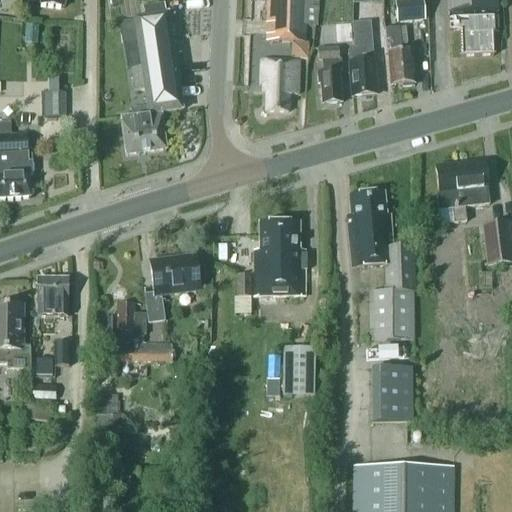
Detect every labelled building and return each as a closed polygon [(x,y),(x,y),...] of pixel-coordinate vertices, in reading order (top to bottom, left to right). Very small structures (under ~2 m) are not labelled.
[(21,0),(21,1),(41,4),(40,6),(64,9),(64,0),(21,0)] [(315,27),(316,0),(298,0),(299,2),(267,1),(266,42),(305,44),(305,26),(315,27)] [(353,0),(354,10),(365,10),(365,0),(353,0)] [(395,5),(397,25),(425,23),(422,0),(410,0),(411,4),(395,5)] [(447,0),(449,38),(461,37),(462,63),(495,61),(493,35),(498,34),(495,0),(447,0)] [(131,110),(132,118),(120,120),(126,158),(166,152),(160,115),(182,112),(167,16),(166,16),(164,5),(144,8),(145,19),(134,21),(135,32),(120,34),(122,45),(137,43),(141,69),(131,70),(134,93),(144,91),(147,108),(131,110)] [(21,58),(22,19),(0,18),(0,65),(13,66),(14,58),(21,58)] [(338,45),(352,44),(350,24),(336,25),(338,45)] [(349,53),(348,53),(349,65),(348,65),(349,77),(350,77),(352,99),(375,97),(374,76),(376,76),(375,63),(373,63),(370,24),(352,25),(354,49),(349,49),(349,53)] [(387,56),(389,73),(390,73),(391,87),(414,85),(413,67),(415,67),(414,57),(412,58),(411,54),(401,55),(400,46),(406,46),(405,35),(399,35),(399,29),(384,31),(385,42),(388,42),(389,56),(387,56)] [(320,86),(321,106),(341,105),(339,74),(341,73),(340,61),(339,61),(338,49),(317,51),(318,63),(322,63),(323,74),(317,74),(318,86),(320,86)] [(266,113),(288,114),(289,96),(298,96),(299,63),(261,62),(260,85),(267,86),(266,113)] [(66,117),(66,93),(42,93),(42,117),(66,117)] [(11,137),(0,137),(0,201),(30,199),(29,177),(32,174),(31,164),(31,155),(27,155),(26,136),(11,137)] [(438,211),(453,210),(454,224),(465,223),(463,208),(488,205),(486,189),(487,189),(484,164),(435,170),(438,194),(436,197),(438,211)] [(384,268),(386,295),(369,295),(369,342),(413,342),(412,294),(415,294),(413,248),(392,249),(389,217),(385,217),(383,194),(349,197),(351,217),(347,217),(352,269),(384,268)] [(481,226),(486,267),(511,264),(511,251),(508,223),(481,226)] [(299,225),(259,225),(259,252),(254,252),(254,299),(304,299),(304,252),(299,252),(299,225)] [(423,251),(428,252),(433,251),(435,248),(436,243),(433,238),(429,236),(425,237),(421,240),(420,245),(423,251)] [(150,266),(154,295),(144,297),(148,325),(164,323),(160,295),(199,290),(195,260),(150,266)] [(237,277),(236,298),(251,298),(251,277),(237,277)] [(67,303),(67,281),(37,281),(37,319),(67,319),(67,303)] [(117,306),(117,320),(107,320),(106,345),(111,345),(112,363),(171,363),(171,345),(143,345),(143,336),(145,336),(145,316),(134,316),(134,306),(117,306)] [(29,351),(21,351),(22,308),(0,307),(0,365),(7,366),(7,371),(29,371),(29,351)] [(507,414),(507,341),(458,341),(457,413),(507,414)] [(54,344),(54,368),(69,368),(68,344),(54,344)] [(282,398),(314,398),(314,349),(282,349),(282,398)] [(371,370),(372,424),(412,424),(412,370),(371,370)] [(266,399),(279,399),(279,381),(266,381),(266,399)] [(31,400),(56,402),(57,389),(32,387),(31,400)] [(97,417),(97,431),(117,431),(117,417),(105,417),(105,397),(93,397),(93,417),(97,417)] [(29,408),(28,421),(54,422),(54,409),(29,408)] [(353,469),(352,511),(452,511),(453,470),(353,469)] [(120,491),(131,490),(130,479),(119,480),(120,491)]
